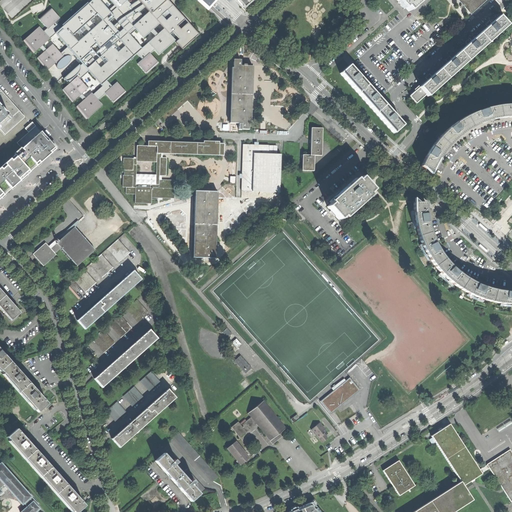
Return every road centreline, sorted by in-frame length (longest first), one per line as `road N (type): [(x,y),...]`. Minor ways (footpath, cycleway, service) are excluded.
road 1 (residential): [(241,511),(332,473),(511,348)]
road 2 (residential): [(501,0),(397,91),(416,129),(393,158)]
road 3 (residential): [(247,25),(88,163)]
road 4 (residential): [(511,262),(393,158)]
road 5 (residential): [(88,163),(0,51)]
road 6 (residential): [(110,511),(75,390)]
road 7 (residential): [(331,230),(310,205),(378,145)]
